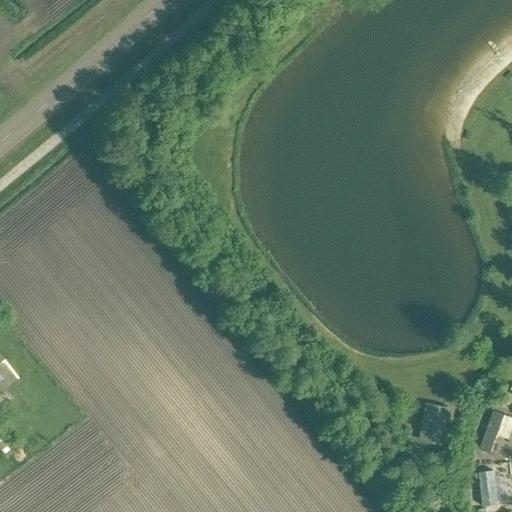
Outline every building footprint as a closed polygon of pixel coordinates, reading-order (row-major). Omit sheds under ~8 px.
[(11,358),(6,362),(0,354),(0,392),(0,393),(20,377),(14,370),(18,367),(11,358)] [(427,404),(419,442),(446,447),(453,409),(427,404)] [(511,413),(497,409),(486,448),(499,452),(504,435),(511,436),(511,413)] [(0,450),(9,443),(0,431),(0,450)] [(501,470),(485,470),(486,504),(502,503),(501,470)]
